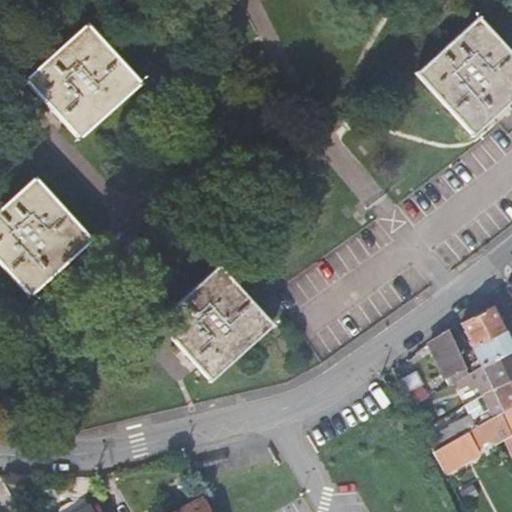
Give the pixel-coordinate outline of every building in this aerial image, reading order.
[(511,56),(477,18),(415,73),(471,135),(511,98),(511,56)] [(24,80),(77,139),(139,84),(85,25),(24,80)] [(0,264),(28,296),(90,240),(33,178),(0,208),(0,264)] [(217,266),(156,322),(209,381),(271,325),(217,266)] [(460,323),(482,367),(511,349),(499,321),(491,306),(460,323)] [(447,331),(428,344),(443,377),(448,386),(456,381),(468,374),(464,365),(447,331)] [(478,386),(482,394),(511,378),(511,349),(482,367),(473,372),(468,374),(456,381),(459,387),(468,382),(471,388),(478,386)] [(464,405),(468,415),(448,425),(449,426),(426,439),(432,452),(511,409),(511,378),(482,394),(464,405)] [(404,395),(411,407),(432,395),(426,383),(404,395)] [(511,409),(432,452),(444,472),(480,453),(476,447),(488,440),(485,435),(489,433),(495,444),(502,441),(504,439),(511,435),(511,409)] [(212,511),(204,497),(176,511),(212,511)] [(91,511),(89,507),(87,506),(85,504),(83,503),(80,502),(77,501),(73,501),(70,502),(68,503),(66,505),(64,506),(62,508),(61,511),(60,511),(91,511)]
